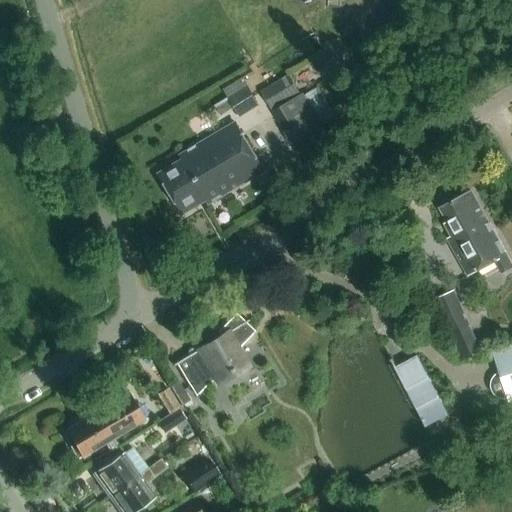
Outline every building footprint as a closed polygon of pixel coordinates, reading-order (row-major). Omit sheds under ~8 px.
[(274,108),(301,92),(290,74),(263,91),(274,108)] [(260,105),(247,84),(227,97),(240,117),(260,105)] [(275,113),(306,165),(337,146),(305,94),(275,113)] [(181,156),(184,160),(161,174),(184,213),(207,199),(210,204),(264,172),(235,124),(181,156)] [(511,264),(473,193),(443,209),(457,235),(449,240),(469,277),(499,260),(506,273),(511,270),(511,264)] [(471,327),(455,291),(434,300),(450,337),(471,327)] [(205,347),(224,382),(252,366),(240,347),(255,331),(237,314),(219,333),(223,337),(205,347)] [(511,346),(495,352),(501,371),(496,376),(493,382),(493,389),(497,395),(503,399),(510,399),(511,402),(511,346)] [(450,415),(419,356),(397,368),(428,427),(450,415)] [(170,387),(182,406),(189,402),(178,382),(170,387)] [(159,394),(171,414),(180,409),(168,389),(159,394)] [(129,393),(98,412),(115,440),(146,421),(129,393)] [(84,458),(115,440),(98,412),(68,430),(77,445),(72,447),(79,459),(83,456),(84,458)] [(160,424),(165,433),(185,421),(179,412),(160,424)] [(95,475),(110,495),(147,468),(133,448),(95,475)] [(198,491),(217,478),(220,476),(208,458),(185,473),(192,483),(198,491)] [(161,459),(147,468),(110,495),(121,511),(133,511),(154,497),(145,485),(168,468),(161,459)] [(326,491),(319,496),(324,503),(330,498),(326,491)] [(197,511),(192,503),(178,511),(197,511)]
